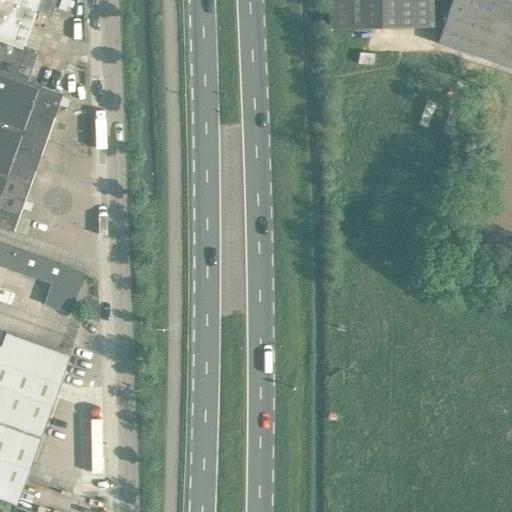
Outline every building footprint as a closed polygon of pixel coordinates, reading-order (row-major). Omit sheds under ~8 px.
[(38,0),(0,0),(0,226),(13,231),(13,230),(35,169),(41,171),(46,158),(40,156),(62,94),(62,95),(62,94),(26,81),(29,73),(15,67),(35,10),(38,0)] [(38,0),(35,10),(51,15),(56,0),(38,0)] [(328,0),(329,28),(433,26),(432,0),(328,0)] [(511,0),(451,0),(437,44),(511,68),(511,0)] [(83,273),(0,243),(0,264),(52,283),(45,302),(44,301),(44,302),(56,307),(56,309),(58,310),(59,308),(68,311),(68,312),(69,312),(83,273)] [(0,495),(17,502),(53,401),(69,357),(5,334),(0,347),(0,495)]
